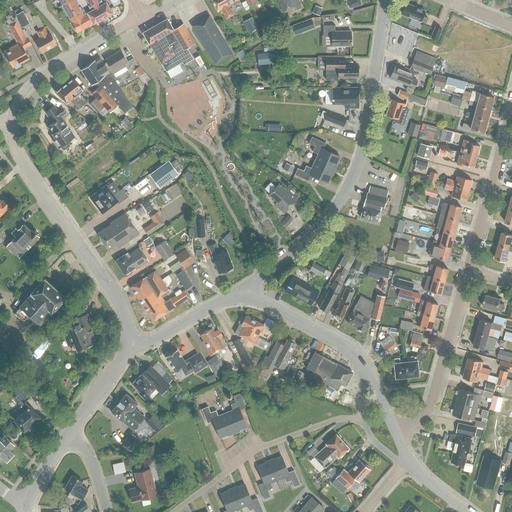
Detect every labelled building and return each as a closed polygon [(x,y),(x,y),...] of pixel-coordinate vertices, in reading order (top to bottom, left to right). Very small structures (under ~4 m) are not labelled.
[(59,0),(63,6),(62,6),(71,22),(77,33),(78,33),(77,32),(93,23),(94,23),(112,13),(106,2),(103,4),(101,0),(59,0)] [(240,2),(239,0),(211,0),(218,12),(221,10),(227,19),(234,15),(228,5),(231,4),(233,6),(240,2)] [(277,0),(284,13),(295,8),(296,11),(302,8),(297,0),(277,0)] [(351,0),(347,1),(349,8),(357,6),(355,0),(351,0)] [(405,3),(401,14),(425,24),(427,19),(422,17),(424,11),(405,3)] [(315,6),(312,13),(319,16),(322,8),(315,6)] [(23,11),(20,13),(18,9),(13,11),(22,28),(29,24),(23,11)] [(31,16),(37,29),(43,26),(36,13),(31,16)] [(233,54),(210,16),(192,26),(215,64),(233,54)] [(258,28),(252,18),(243,22),(249,33),(258,28)] [(167,19),(143,33),(145,36),(149,44),(150,44),(163,67),(166,72),(167,72),(171,79),(183,72),(179,65),(182,63),(184,65),(193,60),(187,48),(195,44),(183,24),(173,30),(167,19)] [(22,31),(17,21),(8,25),(19,44),(4,52),(13,67),(29,58),(24,49),(32,44),(24,30),(22,31)] [(301,24),(292,27),(295,35),(304,32),(301,24)] [(335,32),(335,25),(323,26),(323,36),(332,36),(332,46),(351,46),(351,31),(335,32)] [(50,33),(48,34),(44,27),(37,32),(40,38),(35,41),(42,53),(57,45),(50,33)] [(442,29),(436,27),(431,38),(437,40),(442,29)] [(121,50),(105,60),(113,74),(126,66),(124,64),(128,62),(128,61),(121,50)] [(236,54),(239,60),(246,56),(242,50),(236,54)] [(257,54),(259,66),(273,64),(271,52),(257,54)] [(411,67),(430,74),(436,59),(417,52),(411,67)] [(199,66),(204,64),(199,56),(195,59),(199,66)] [(133,106),(103,61),(100,57),(94,61),(81,70),(92,85),(93,84),(96,89),(92,93),(110,112),(118,105),(125,112),(133,106)] [(133,58),(128,61),(128,62),(140,76),(144,73),(133,58)] [(327,58),(327,70),(339,70),(339,78),(358,78),(358,66),(342,66),(342,58),(339,58),(327,58)] [(408,70),(395,65),(390,78),(402,83),(402,84),(415,88),(417,81),(412,79),(415,72),(408,69),(408,70)] [(447,78),(436,75),(433,86),(435,86),(435,89),(439,91),(440,88),(454,91),(457,86),(446,83),(447,78)] [(83,105),(88,102),(80,93),(84,90),(72,78),(64,85),(83,105)] [(79,109),(83,105),(64,85),(55,92),(67,104),(71,101),(79,109)] [(358,108),(359,88),(332,88),(333,104),(345,104),(345,108),(358,108)] [(408,99),(425,107),(428,101),(400,90),(397,96),(407,100),(408,99)] [(480,94),(480,95),(472,93),(469,105),(476,107),(477,105),(490,109),(494,97),(480,94)] [(450,104),(460,107),(462,100),(452,97),(450,104)] [(89,104),(97,113),(104,107),(96,98),(89,104)] [(391,100),(386,116),(395,119),(394,122),(403,125),(409,109),(405,108),(406,104),(391,100)] [(487,121),(490,109),(477,105),(476,107),(475,114),(467,112),(465,116),(473,119),(474,117),(487,121)] [(63,151),(70,146),(67,142),(74,137),(67,128),(68,127),(63,119),(68,116),(66,113),(62,107),(57,111),(54,106),(51,108),(49,106),(47,108),(48,110),(46,112),(53,123),(48,126),(53,133),(52,134),(55,137),(53,138),(59,147),(60,147),(63,151)] [(324,119),(343,127),(346,120),(327,112),(324,119)] [(134,126),(126,117),(120,123),(128,132),(134,126)] [(484,133),(487,121),(474,117),(473,119),(471,126),(464,124),(462,128),(470,130),(471,129),(484,133)] [(411,123),(408,134),(416,137),(419,125),(411,123)] [(434,139),(444,142),(447,130),(424,124),(422,130),(432,133),(431,137),(434,138),(434,139)] [(334,170),(340,157),(323,149),(326,144),(312,137),(309,144),(315,146),(313,152),(318,154),(315,161),(334,170)] [(476,157),(479,146),(471,144),(471,142),(464,140),(460,153),(476,157)] [(93,142),(87,147),(90,152),(97,147),(93,142)] [(106,155),(120,148),(117,142),(103,149),(106,155)] [(432,147),(421,144),(417,156),(429,159),(432,147)] [(447,151),(440,149),(438,155),(446,157),(447,151)] [(473,167),(476,157),(460,153),(457,165),(464,167),(465,165),(473,167)] [(80,172),(92,189),(108,178),(100,166),(106,162),(103,158),(80,172)] [(428,164),(416,160),(414,167),(426,170),(428,164)] [(169,161),(149,175),(160,189),(179,174),(169,161)] [(328,183),(334,170),(315,161),(312,168),(306,166),(304,171),(298,168),(295,175),(309,181),(311,175),(328,183)] [(291,174),(294,167),(286,163),(283,170),(291,174)] [(428,179),(436,181),(438,174),(430,172),(428,179)] [(469,190),(472,180),(457,176),(456,181),(447,179),(445,184),(469,190)] [(434,188),(436,181),(428,179),(426,186),(434,188)] [(290,193),(279,184),(269,195),(280,205),(277,207),(285,214),(297,200),(296,198),(299,195),(293,189),(290,193)] [(466,200),(469,190),(445,184),(444,188),(453,191),(451,196),(466,200)] [(388,191),(370,186),(368,193),(367,193),(361,218),(377,222),(381,207),(384,208),(388,191)] [(123,189),(113,196),(106,187),(92,198),(93,199),(92,200),(95,204),(97,203),(103,212),(117,201),(119,204),(128,197),(123,189)] [(437,191),(425,188),(423,194),(436,197),(437,191)] [(410,197),(416,203),(420,198),(415,193),(410,197)] [(427,204),(438,207),(440,199),(429,196),(427,204)] [(2,201),(0,199),(0,216),(9,207),(3,200),(2,201)] [(143,205),(147,213),(154,209),(149,201),(143,205)] [(444,203),(442,208),(441,214),(447,216),(447,218),(458,221),(461,207),(451,204),(450,205),(444,203)] [(408,207),(405,218),(414,220),(417,209),(408,207)] [(165,224),(157,212),(150,217),(153,222),(143,229),(148,236),(165,224)] [(116,245),(118,248),(139,234),(125,213),(110,223),(111,225),(97,234),(108,250),(116,245)] [(441,214),(439,219),(437,227),(444,229),(443,231),(454,234),(458,221),(447,218),(447,216),(441,214)] [(293,220),(288,215),(281,223),(286,227),(293,220)] [(196,221),(197,237),(205,237),(204,220),(196,221)] [(31,231),(24,225),(23,226),(18,230),(16,228),(12,233),(16,237),(6,247),(19,259),(38,237),(31,231)] [(443,231),(444,229),(437,227),(436,232),(443,234),(440,243),(440,244),(451,247),(454,234),(443,231)] [(509,249),(510,246),(511,239),(511,234),(503,232),(499,246),(509,249)] [(222,240),(230,247),(234,242),(227,235),(222,240)] [(143,241),(147,246),(153,243),(149,237),(143,241)] [(413,244),(398,240),(395,251),(410,255),(413,244)] [(173,254),(164,241),(155,247),(164,261),(173,254)] [(440,244),(440,243),(433,241),(429,256),(447,261),(451,247),(440,244)] [(227,251),(220,253),(217,244),(209,247),(212,256),(219,273),(226,271),(227,272),(232,270),(231,268),(233,268),(227,251)] [(511,246),(510,246),(509,249),(499,246),(495,259),(506,262),(509,251),(511,251),(511,246)] [(134,268),(135,270),(148,261),(139,248),(129,255),(128,253),(115,261),(124,275),(134,268)] [(195,262),(186,249),(176,256),(185,269),(195,262)] [(356,258),(346,252),(339,265),(349,270),(356,258)] [(368,263),(356,257),(351,268),(363,274),(368,263)] [(329,277),(331,273),(313,263),(309,270),(322,277),(323,274),(329,277)] [(433,279),(444,282),(448,269),(437,266),(436,266),(431,264),(430,269),(435,271),(433,277),(433,279)] [(380,276),(388,278),(390,270),(370,265),(367,277),(379,280),(380,276)] [(162,281),(162,280),(155,270),(130,287),(139,301),(154,292),(153,290),(156,288),(155,286),(162,281)] [(337,295),(342,286),(347,276),(339,272),(329,290),(320,308),(321,309),(321,310),(325,313),(326,311),(328,312),(337,295)] [(166,278),(171,287),(179,282),(174,274),(166,278)] [(428,276),(424,290),(441,295),(444,282),(433,279),(433,277),(428,276)] [(66,298),(44,278),(30,294),(31,295),(14,313),(25,323),(29,318),(37,326),(50,312),(51,314),(66,298)] [(285,291),(312,305),(319,292),(293,278),(285,291)] [(413,282),(398,278),(396,286),(411,290),(413,282)] [(165,302),(160,295),(168,290),(162,280),(162,281),(155,286),(156,288),(153,290),(154,292),(139,301),(153,322),(175,307),(188,298),(184,291),(182,292),(180,290),(174,293),(176,296),(170,300),(170,299),(165,302)] [(186,290),(193,285),(190,281),(183,286),(186,290)] [(354,292),(346,288),(342,298),(341,298),(333,316),(334,316),(333,317),(336,319),(337,317),(342,320),(350,302),(349,302),(354,292)] [(410,300),(412,292),(400,289),(398,297),(410,300)] [(385,297),(377,295),(375,303),(361,296),(347,322),(357,328),(358,328),(358,330),(360,332),(362,331),(363,331),(369,319),(372,318),(379,320),(385,297)] [(498,310),(502,312),(504,305),(500,303),(501,299),(486,295),(483,306),(498,311),(498,310)] [(421,300),(418,311),(424,313),(423,314),(435,317),(438,304),(421,300)] [(423,314),(424,313),(418,311),(417,316),(422,317),(420,327),(431,330),(435,317),(423,314)] [(94,330),(87,315),(76,320),(78,325),(63,332),(67,341),(73,338),(78,351),(88,347),(88,346),(92,345),(91,344),(106,338),(101,327),(94,330)] [(264,325),(254,320),(249,317),(242,319),(235,333),(254,343),(264,325)] [(267,318),(265,322),(274,328),(277,323),(267,318)] [(400,328),(412,331),(413,323),(401,320),(400,328)] [(481,320),(478,333),(493,337),(495,329),(501,331),(503,325),(481,320)] [(214,333),(212,328),(200,335),(204,341),(203,342),(210,356),(225,348),(219,339),(223,337),(219,330),(214,333)] [(493,337),(478,333),(474,347),(485,350),(485,349),(494,351),(495,347),(491,345),(493,337)] [(380,342),(383,347),(393,340),(389,335),(380,342)] [(271,349),(273,342),(262,338),(260,345),(271,349)] [(248,370),(254,367),(239,339),(233,342),(248,370)] [(293,341),(291,339),(288,340),(287,340),(285,344),(278,341),(269,357),(266,356),(260,368),(263,369),(260,374),(268,378),(270,373),(275,365),(283,370),(291,355),(290,354),(295,344),(294,344),(293,341)] [(422,342),(411,339),(409,346),(420,349),(422,342)] [(392,341),(384,348),(387,353),(389,352),(393,348),(396,347),(392,341)] [(200,352),(185,362),(177,349),(165,357),(175,372),(181,368),(186,375),(194,370),(195,373),(208,365),(200,352)] [(511,359),(511,353),(500,350),(497,358),(511,362),(511,359)] [(335,381),(345,387),(352,374),(352,372),(315,352),(306,368),(314,372),(312,375),(315,377),(314,378),(332,388),(335,381)] [(216,355),(207,362),(216,375),(225,369),(216,355)] [(407,377),(419,376),(417,356),(411,357),(411,361),(406,362),(407,377)] [(407,377),(406,362),(400,362),(399,358),(393,358),(395,378),(407,377)] [(490,374),(491,370),(482,367),(483,362),(469,358),(466,368),(490,374)] [(511,369),(511,363),(501,360),(499,367),(511,370),(511,369)] [(162,377),(151,366),(142,374),(132,384),(140,392),(138,394),(145,400),(156,389),(161,394),(170,385),(168,383),(171,379),(165,373),(162,377)] [(488,379),(490,374),(466,368),(463,378),(478,382),(479,377),(488,379)] [(499,377),(506,379),(508,372),(501,370),(499,377)] [(299,371),(292,385),(298,388),(305,374),(299,371)] [(206,377),(208,384),(215,381),(213,375),(206,377)] [(504,386),(506,379),(499,377),(497,384),(504,386)] [(496,386),(486,383),(485,390),(494,392),(496,386)] [(30,398),(23,390),(14,399),(21,407),(19,409),(23,413),(15,420),(24,430),(26,431),(31,427),(30,425),(38,418),(25,403),(30,398)] [(478,408),(481,395),(460,390),(456,402),(478,408)] [(487,401),(492,402),(494,393),(484,390),(483,396),(488,398),(487,401)] [(123,421),(134,431),(145,418),(134,408),(138,404),(126,394),(120,401),(117,405),(111,412),(123,421)] [(247,427),(240,410),(246,408),(240,394),(233,396),(236,402),(230,405),(233,410),(225,413),(234,433),(247,427)] [(503,398),(494,396),(491,408),(500,410),(503,398)] [(474,421),(478,408),(456,402),(453,415),(474,421)] [(234,433),(225,413),(218,416),(216,411),(211,413),(208,407),(202,409),(207,424),(213,421),(220,438),(234,433)] [(146,423),(156,433),(164,425),(153,415),(146,423)] [(475,427),(484,429),(485,429),(487,419),(483,418),(482,422),(476,420),(475,427)] [(477,428),(460,424),(458,433),(475,437),(477,428)] [(141,442),(130,433),(122,444),(123,445),(123,446),(130,452),(131,450),(133,452),(141,442)] [(469,454),(472,439),(456,435),(450,434),(449,441),(455,442),(453,451),(454,451),(451,462),(453,462),(453,464),(458,465),(458,463),(465,465),(467,454),(469,454)] [(319,452),(314,457),(325,469),(337,457),(339,458),(349,449),(336,435),(326,444),(327,445),(319,452)] [(2,439),(0,437),(0,460),(3,458),(6,461),(13,454),(10,450),(14,446),(5,437),(2,439)] [(147,450),(152,458),(159,453),(154,445),(147,450)] [(511,456),(511,452),(505,451),(503,463),(510,465),(511,456)] [(270,461),(277,480),(284,478),(286,483),(291,481),(294,487),(300,485),(294,470),(288,473),(282,457),(270,461)] [(495,476),(497,477),(501,462),(484,458),(479,476),(480,476),(478,484),(492,488),(495,476)] [(271,483),(277,480),(270,461),(257,466),(264,483),(258,485),(264,499),(270,497),(268,490),(273,488),(271,483)] [(355,479),(359,482),(370,470),(359,461),(349,473),(344,469),(336,478),(347,489),(355,479)] [(326,473),(331,477),(337,471),(334,467),(330,471),(329,470),(326,473)] [(141,500),(157,496),(150,469),(135,473),(138,487),(129,490),(132,502),(141,500)] [(83,481),(72,475),(64,489),(74,495),(82,500),(88,490),(80,485),(83,481)] [(233,489),(240,508),(247,505),(249,510),(254,508),(255,511),(262,511),(257,498),(251,501),(245,484),(233,489)] [(234,511),(240,508),(233,489),(220,494),(227,511),(223,511),(234,511)] [(301,510),(303,511),(321,511),(324,509),(312,498),(308,495),(303,499),(307,503),(301,510)] [(82,511),(88,507),(83,501),(72,509),(74,511),(82,511)]
